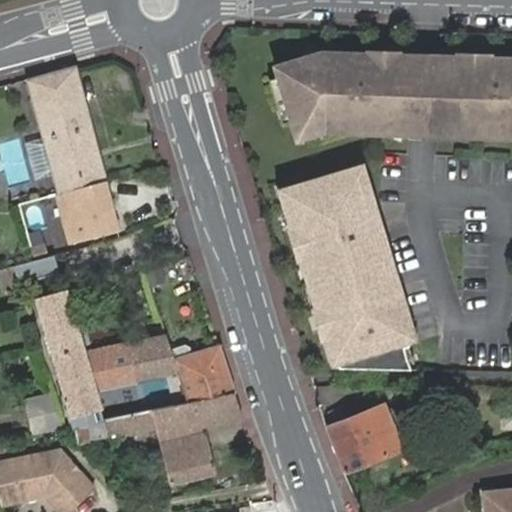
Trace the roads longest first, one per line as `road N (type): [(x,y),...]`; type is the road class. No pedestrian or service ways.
road 1 (tertiary): [(319,511),(266,366),(170,39)]
road 2 (residential): [(121,11),(0,44)]
